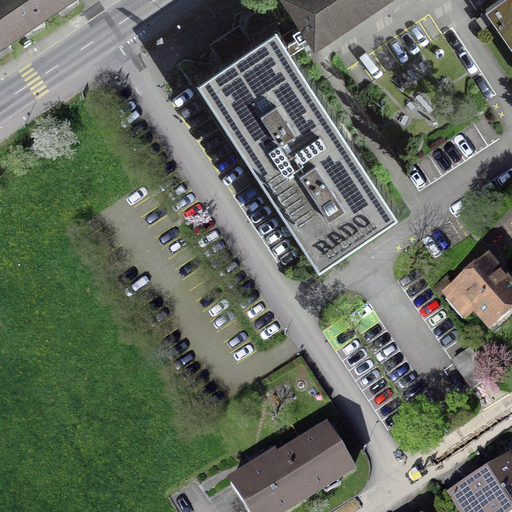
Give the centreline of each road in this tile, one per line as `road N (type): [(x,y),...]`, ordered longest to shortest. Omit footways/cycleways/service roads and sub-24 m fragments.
road 1 (residential): [(106,32),(406,480)]
road 2 (primary): [(0,104),(106,32)]
road 3 (residential): [(511,409),(406,480)]
